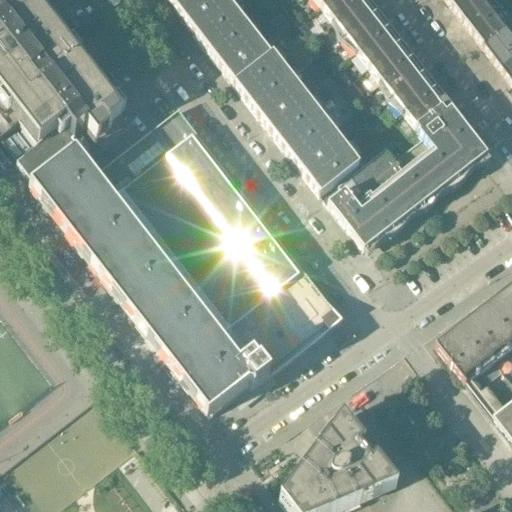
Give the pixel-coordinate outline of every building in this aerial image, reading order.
[(74,48),(57,26),(48,14),(37,0),(0,0),(0,50),(63,133),(73,146),(84,137),(100,158),(132,133),(106,100),(69,53),(74,50),(74,49),(74,48)] [(268,63),(228,12),(218,0),(161,0),(232,91),(268,63)] [(449,109),(401,47),(364,0),(309,0),(417,139),(421,144),(391,167),(384,157),(321,206),(323,208),(362,258),(437,198),(442,197),(446,195),(450,193),(454,190),(457,187),(461,184),(464,181),(467,177),(470,174),(485,162),(448,116),(443,119),(440,116),(449,109)] [(491,4),(488,0),(442,0),(441,1),(461,27),(491,4)] [(511,30),(491,4),(461,27),(482,54),(511,30)] [(288,29),(278,16),(268,24),(278,36),(288,29)] [(511,72),(511,30),(482,54),(502,80),(511,72)] [(340,327),(176,117),(96,179),(61,134),(63,133),(0,50),(0,144),(1,144),(21,128),(28,137),(32,134),(43,148),(17,168),(15,170),(32,192),(26,197),(205,426),(212,423),(210,422),(227,409),(230,412),(269,383),(270,383),(272,381),(274,379),(300,358),(302,357),(304,356),(306,355),(309,355),(311,355),(312,348),(340,327)] [(357,172),(308,109),(270,60),(268,63),(232,91),(318,202),(357,172)] [(511,72),(502,80),(511,93),(511,72)] [(338,93),(328,80),(319,88),(329,100),(338,93)] [(43,148),(32,134),(28,137),(21,128),(1,144),(0,144),(0,145),(17,168),(43,148)] [(511,289),(490,306),(511,334),(511,289)] [(511,406),(495,420),(468,387),(511,352),(511,334),(490,306),(433,351),(463,390),(490,424),(511,451),(511,406)] [(394,493),(373,466),(367,471),(365,468),(356,456),(361,451),(340,424),(277,506),(281,511),(350,511),(366,505),(394,493)]
